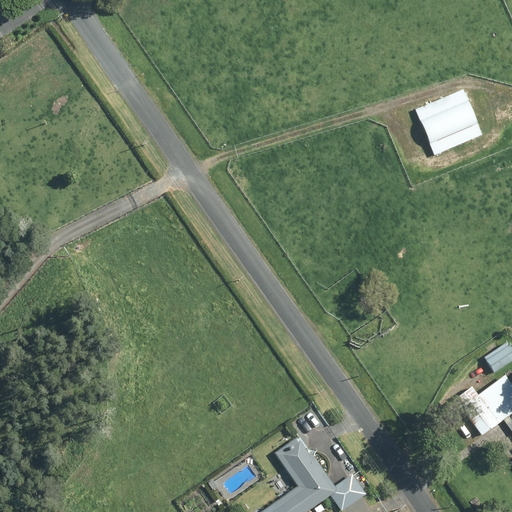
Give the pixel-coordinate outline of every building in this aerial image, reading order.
[(463,89),(415,110),(435,158),(484,138),(463,89)] [(511,361),(511,353),(506,345),(485,359),(495,373),(511,361)] [(459,400),(484,436),(505,421),(511,431),(511,386),(505,377),(478,396),(474,389),(459,400)] [(327,499),(331,496),(342,511),(356,511),(362,508),(358,502),(368,494),(353,474),(336,486),(299,436),(275,454),(299,486),(262,511),(307,511),(317,506),(321,511),(331,505),(327,499)] [(486,511),(477,497),(470,502),(477,511),(486,511)]
